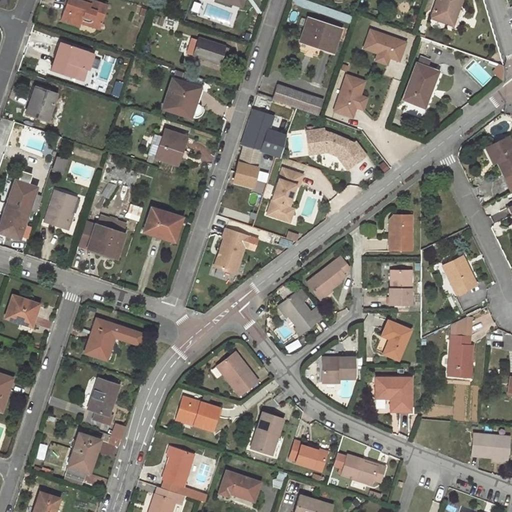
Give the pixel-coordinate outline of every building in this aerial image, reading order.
[(79,26),(80,23),(81,18),(94,23),(95,21),(101,23),(107,6),(88,0),(82,0),(82,2),(76,0),(67,0),(61,19),(79,26)] [(307,0),(291,0),(291,3),(349,23),(351,16),(307,0)] [(436,0),(430,18),(449,24),(455,8),(458,9),(461,0),(436,0)] [(142,8),(139,15),(145,17),(148,9),(142,8)] [(452,25),(458,9),(455,8),(449,24),(452,25)] [(99,29),(101,23),(95,21),(94,23),(81,18),(80,23),(99,29)] [(307,19),(300,41),(333,52),(340,30),(307,19)] [(391,57),(401,61),(407,42),(372,30),(365,48),(379,53),(391,57)] [(194,54),(193,56),(219,64),(221,60),(225,62),(229,49),(198,39),(198,42),(196,48),(194,54)] [(77,80),(83,82),(87,71),(81,69),(81,68),(87,69),(89,70),(94,53),(61,43),(51,72),(74,79),(75,77),(77,78),(77,80)] [(388,64),(391,57),(379,53),(377,60),(388,64)] [(419,57),(416,65),(426,69),(429,61),(419,57)] [(416,65),(403,99),(421,105),(428,87),(431,88),(437,73),(426,69),(416,65)] [(497,65),(492,71),(496,74),(501,68),(497,65)] [(182,72),(174,69),(171,79),(178,82),(182,72)] [(182,72),(178,82),(199,89),(202,79),(182,72)] [(360,95),(365,81),(347,75),(335,111),(354,117),(357,107),(360,95)] [(199,105),(198,104),(195,102),(199,89),(178,82),(171,79),(162,108),(190,117),(191,113),(195,114),(198,113),(199,111),(200,108),(199,105)] [(272,99),(312,113),(317,99),(277,85),(272,99)] [(35,86),(26,114),(47,122),(56,93),(35,86)] [(368,97),(360,95),(357,107),(364,109),(368,97)] [(317,99),(312,113),(317,115),(321,101),(317,99)] [(252,112),(249,124),(267,130),(271,117),(252,112)] [(267,130),(249,124),(244,143),(262,150),(275,154),(279,156),(285,136),(267,130)] [(325,127),(306,130),(308,148),(327,145),(327,150),(337,154),(341,151),(352,166),(367,154),(356,140),(354,141),(350,144),(344,137),(335,133),(326,135),(325,129),(325,127)] [(155,135),(148,156),(177,165),(187,136),(164,129),(162,137),(155,135)] [(511,145),(508,137),(489,145),(497,162),(511,190),(511,145)] [(244,143),(238,163),(257,167),(262,150),(244,143)] [(327,145),(308,148),(309,153),(327,150),(327,145)] [(489,145),(485,147),(493,163),(497,162),(489,145)] [(352,166),(341,151),(337,154),(348,168),(352,166)] [(238,163),(233,181),(252,185),(257,167),(238,163)] [(282,167),(267,213),(284,218),(287,217),(290,209),(288,206),(295,184),(299,182),(302,174),(282,167)] [(10,193),(7,202),(28,209),(35,187),(17,181),(13,195),(10,193)] [(67,229),(70,221),(67,221),(69,215),(75,197),(55,191),(44,222),(67,229)] [(5,214),(0,229),(0,233),(19,239),(28,209),(7,202),(3,213),(5,214)] [(127,212),(139,216),(142,208),(130,204),(127,212)] [(293,208),(288,206),(290,209),(287,217),(284,218),(289,220),(293,208)] [(151,208),(144,231),(174,240),(181,218),(151,208)] [(389,233),(389,249),(409,250),(410,215),(392,215),(392,216),(392,230),(394,230),(394,234),(389,233)] [(87,247),(87,248),(102,253),(105,250),(117,254),(124,234),(123,233),(125,224),(100,216),(97,225),(95,224),(94,224),(85,222),(78,244),(87,247)] [(225,228),(214,266),(238,273),(245,249),(253,251),(257,238),(225,228)] [(87,248),(86,251),(114,260),(114,257),(116,258),(117,254),(105,250),(102,253),(87,248)] [(306,283),(318,298),(330,289),(341,281),(340,280),(338,278),(343,274),(342,272),(348,267),(340,256),(306,283)] [(461,256),(442,266),(456,294),(475,284),(461,256)] [(390,289),(389,305),(410,305),(410,270),(394,270),(394,289),(391,289),(390,289)] [(315,306),(301,288),(298,291),(313,308),(315,306)] [(331,292),(330,289),(318,298),(320,301),(331,292)] [(315,306),(313,308),(309,311),(295,292),(279,304),(296,326),(294,328),(300,335),(323,316),(315,306)] [(13,296),(6,318),(22,323),(23,322),(32,324),(38,304),(13,296)] [(466,316),(452,323),(451,334),(469,336),(470,317),(466,316)] [(96,319),(85,353),(106,360),(116,330),(107,327),(108,323),(96,319)] [(389,339),(383,354),(397,359),(409,330),(387,321),(381,336),(389,339)] [(469,336),(451,334),(451,340),(448,375),(467,376),(468,362),(469,362),(470,345),(468,345),(469,336)] [(234,352),(231,354),(246,373),(248,371),(234,352)] [(231,354),(216,366),(239,395),(256,382),(248,371),(246,373),(231,354)] [(322,361),(322,382),(338,382),(339,378),(354,378),(354,358),(338,358),(338,362),(322,361)] [(0,374),(0,409),(2,410),(12,378),(0,374)] [(376,397),(390,397),(398,397),(398,411),(410,411),(410,378),(376,379),(376,397)] [(99,380),(89,410),(96,412),(93,419),(109,424),(112,417),(108,416),(118,386),(99,380)] [(182,397),(176,415),(199,422),(197,426),(211,430),(219,409),(182,397)] [(390,411),(398,411),(398,397),(390,397),(390,411)] [(262,413),(257,427),(261,428),(254,449),(270,454),(281,419),(262,413)] [(176,415),(175,419),(197,426),(199,422),(176,415)] [(115,429),(124,432),(126,427),(116,424),(115,429)] [(251,448),(254,449),(261,428),(257,427),(251,448)] [(119,438),(122,439),(124,432),(115,429),(112,436),(115,437),(119,438)] [(79,434),(65,476),(82,482),(92,453),(97,454),(101,441),(79,434)] [(471,456),(491,457),(506,459),(508,437),(473,434),(471,456)] [(294,441),(289,457),(296,459),(295,461),(320,470),(326,454),(301,445),(301,443),(294,441)] [(180,485),(183,486),(192,455),(170,448),(167,455),(170,456),(162,479),(165,479),(180,485)] [(342,468),(340,475),(371,484),(373,479),(380,481),(384,467),(377,465),(376,467),(363,463),(363,460),(346,455),(346,457),(337,454),(333,466),(342,468)] [(225,470),(218,493),(227,496),(229,493),(253,501),(260,482),(225,470)] [(277,479),(273,481),(273,486),(281,488),(286,473),(280,472),(277,479)] [(65,476),(63,481),(81,486),(82,482),(65,476)] [(180,485),(165,479),(162,488),(177,493),(180,485)] [(177,493),(162,488),(157,486),(150,507),(153,508),(151,511),(150,511),(148,511),(169,511),(174,501),(180,503),(183,495),(177,493)] [(188,497),(196,500),(198,494),(190,491),(188,497)] [(40,492),(34,507),(36,507),(34,511),(54,511),(59,498),(40,492)] [(329,511),(332,505),(298,495),(293,511),(329,511)]
